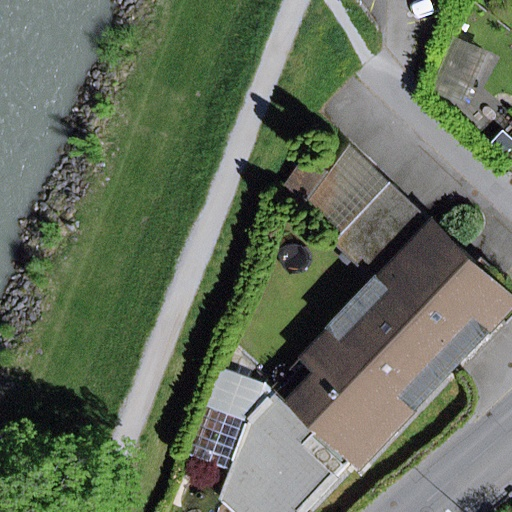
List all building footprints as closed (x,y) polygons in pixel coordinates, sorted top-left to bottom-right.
[(440,90),(467,102),(488,54),(460,43),(440,90)] [(314,203),(348,235),(395,185),(356,147),(314,203)] [(309,162),(291,187),(309,200),(327,175),(309,162)] [(313,411),(367,463),(505,317),(509,314),(488,294),(499,283),(481,265),(395,185),(348,235),(339,244),(385,288),(289,389),(292,391),(287,396),(272,385),(225,367),(195,445),(241,463),(227,500),(239,511),(305,511),(354,461),(307,417),(313,411)] [(511,323),(511,280),(488,258),(481,265),(499,283),(488,294),(509,314),(505,317),(511,323)]
